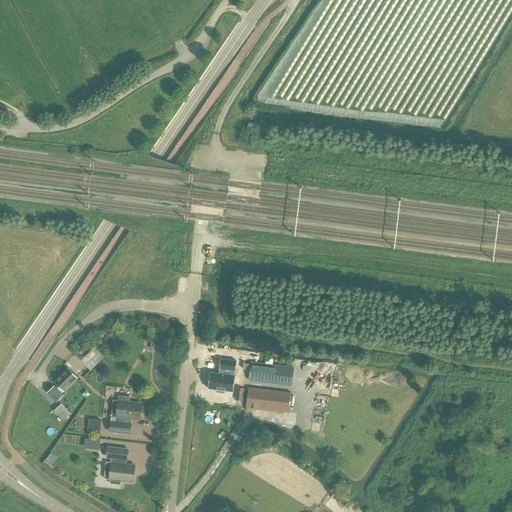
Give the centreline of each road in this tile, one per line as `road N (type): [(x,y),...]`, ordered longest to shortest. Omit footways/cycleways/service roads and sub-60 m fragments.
road 1 (tertiary): [(0,394),(264,0)]
road 2 (unclassified): [(170,511),(186,316),(165,307),(109,310),(65,337),(36,379)]
road 3 (unclassified): [(0,129),(84,123),(190,56),(227,0)]
